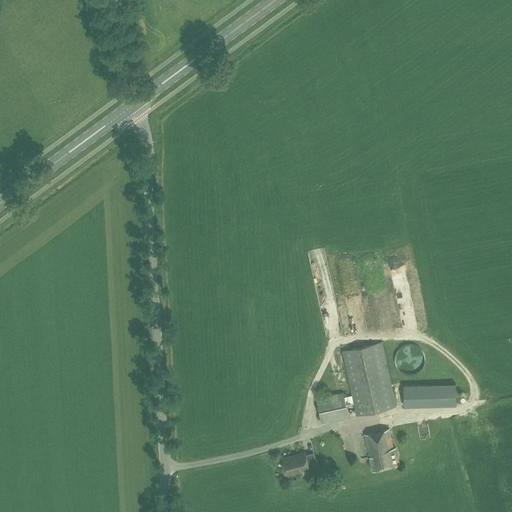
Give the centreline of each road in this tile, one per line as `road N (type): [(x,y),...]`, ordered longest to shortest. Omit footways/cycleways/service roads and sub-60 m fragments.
road 1 (unclassified): [(166,511),(140,100)]
road 2 (primary): [(0,204),(140,100)]
road 3 (primary): [(140,100),(276,0)]
